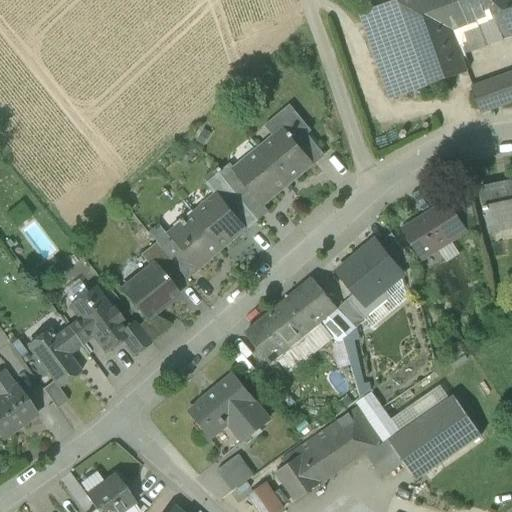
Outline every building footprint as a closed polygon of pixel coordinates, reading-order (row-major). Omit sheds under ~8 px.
[(397,0),(395,1),(425,87),(467,72),(461,56),(452,31),(495,15),(498,14),(493,0),(397,0)] [(511,0),(493,0),(498,14),(495,15),(503,40),(511,37),(511,0)] [(395,1),(359,14),(389,100),(425,87),(395,1)] [(495,15),(452,31),(461,56),(503,41),(503,40),(495,15)] [(511,73),(471,88),(481,114),(511,102),(511,73)] [(311,132),(290,106),(265,127),(274,138),(285,128),(314,164),(324,156),(307,135),(311,132)] [(274,138),(259,149),(288,185),(314,164),(285,128),(274,138)] [(288,185),(259,149),(233,171),(249,191),(250,191),(262,206),(263,205),(288,185)] [(249,191),(233,171),(229,166),(220,174),(240,199),(249,191)] [(240,199),(220,174),(207,184),(216,195),(218,194),(247,229),(257,221),(240,199)] [(511,183),(480,190),(488,226),(511,221),(511,183)] [(240,199),(257,221),(268,212),(263,205),(262,206),(250,191),(249,191),(240,199)] [(216,195),(192,214),(221,250),(247,229),(218,194),(216,195)] [(16,227),(32,216),(22,202),(6,214),(16,227)] [(449,204),(405,232),(421,258),(437,248),(440,251),(452,243),(450,240),(466,230),(449,204)] [(221,250),(192,214),(182,223),(180,221),(178,223),(180,225),(166,236),(171,242),(172,242),(196,271),(221,250)] [(166,236),(158,227),(149,235),(156,244),(161,250),(171,242),(166,236)] [(196,271),(172,242),(171,242),(161,250),(177,270),(185,280),(196,271)] [(376,242),(337,273),(356,297),(349,301),(364,320),(392,298),(386,290),(403,279),(400,270),(376,242)] [(156,244),(140,256),(149,267),(150,269),(155,265),(166,279),(177,270),(161,250),(156,244)] [(149,267),(143,273),(144,274),(121,292),(122,294),(125,291),(147,318),(144,321),(145,322),(179,294),(166,279),(155,265),(150,269),(149,267)] [(312,279),(245,334),(269,364),(319,324),(337,309),(312,279)] [(93,290),(71,306),(81,319),(68,329),(79,343),(92,334),(106,353),(123,340),(128,336),(124,330),(118,323),(120,319),(115,312),(110,312),(93,290)] [(337,309),(319,324),(337,343),(356,329),(337,309)] [(151,343),(134,323),(124,330),(128,336),(123,340),(127,345),(126,346),(133,356),(151,343)] [(55,338),(52,334),(30,350),(40,364),(38,365),(46,375),(47,374),(53,382),(58,389),(59,389),(81,372),(66,353),(79,343),(68,329),(55,338)] [(114,370),(98,349),(89,356),(104,377),(114,370)] [(3,373),(0,374),(0,398),(14,388),(3,373)] [(254,402),(233,377),(218,389),(218,388),(203,400),(204,401),(188,414),(208,439),(228,422),(244,441),(268,421),(253,402),(254,402)] [(58,389),(53,382),(42,390),(56,410),(68,401),(59,389),(58,389)] [(0,398),(0,436),(2,440),(36,416),(16,387),(14,388),(0,398)] [(454,396),(388,442),(403,464),(415,481),(481,436),(454,396)] [(357,409),(328,428),(352,462),(381,443),(357,409)] [(328,428),(280,460),(285,466),(275,473),(295,502),(352,462),(328,428)] [(387,441),(366,456),(382,479),(403,464),(387,441)] [(238,455),(217,471),(232,492),(253,477),(238,455)] [(115,476),(86,497),(95,510),(96,511),(138,511),(138,510),(133,503),(134,502),(115,476)] [(266,485),(250,496),(260,511),(279,511),(283,510),(266,485)]
